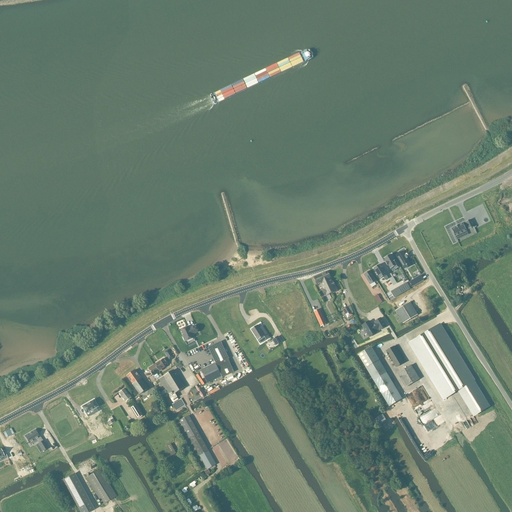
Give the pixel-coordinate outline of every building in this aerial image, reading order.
[(456,227),(451,229),(455,236),(456,238),(463,234),(462,232),(466,231),(466,230),(469,229),(473,227),(470,220),(465,222),(466,222),(463,224),(463,223),(458,225),(458,226),(456,226),(455,226),(456,227)] [(399,254),(396,256),(398,259),(398,258),(403,267),(406,265),(406,266),(407,265),(410,263),(403,252),(401,253),(400,253),(399,254)] [(390,254),(384,258),(386,262),(385,262),(387,266),(388,265),(390,269),(394,267),(396,269),(400,267),(396,260),(394,261),(390,254)] [(380,264),(373,268),(376,272),(375,273),(377,276),(378,275),(380,279),(383,277),(385,280),(388,278),(386,275),(380,264)] [(327,271),(320,275),(323,282),(325,281),(329,288),(328,288),(331,293),(331,294),(338,290),(331,278),(327,271)] [(364,275),(370,285),(376,281),(370,271),(364,275)] [(323,282),(320,275),(313,278),(317,285),(320,283),(323,289),(322,289),(325,296),(331,294),(331,293),(328,288),(329,288),(325,281),(323,282)] [(415,279),(409,282),(412,287),(418,283),(415,279)] [(406,283),(400,286),(403,292),(410,288),(406,283)] [(395,311),(403,324),(418,315),(411,303),(410,302),(395,311)] [(348,307),(343,310),(348,318),(353,315),(352,314),(348,308),(348,307)] [(321,313),(315,316),(320,326),(326,324),(321,313)] [(362,325),(364,329),(363,330),(367,337),(368,336),(369,338),(377,333),(376,331),(378,330),(379,330),(386,326),(381,318),(374,322),(375,324),(372,326),(369,321),(362,325)] [(258,325),(251,329),(258,339),(264,335),(266,339),(269,337),(263,328),(261,329),(258,325)] [(424,334),(409,344),(443,399),(445,398),(457,390),(461,388),(477,414),(488,407),(473,381),(474,380),(440,326),(440,325),(424,334)] [(188,327),(181,330),(181,331),(184,337),(183,337),(184,340),(185,340),(186,341),(193,338),(192,334),(198,332),(195,326),(190,328),(191,329),(189,329),(188,327)] [(281,341),(278,336),(272,340),(276,345),(281,341)] [(216,363),(201,370),(202,371),(205,378),(207,383),(221,376),(223,378),(234,372),(220,343),(210,348),(216,363)] [(386,351),(396,367),(407,361),(397,345),(386,351)] [(358,355),(389,406),(402,399),(371,347),(358,355)] [(164,359),(154,365),(159,371),(168,365),(164,359)] [(159,371),(154,365),(149,368),(153,375),(159,371)] [(400,372),(408,386),(418,380),(419,379),(411,365),(400,372)] [(288,371),(296,386),(303,382),(294,367),(288,371)] [(126,376),(140,394),(148,388),(135,370),(126,376)] [(174,370),(159,379),(172,400),(177,397),(175,393),(185,387),(174,370)] [(119,393),(126,402),(132,397),(125,388),(119,393)] [(173,403),(172,404),(176,411),(185,406),(181,399),(179,400),(174,403),(173,403)] [(94,400),(82,407),(86,414),(98,407),(94,400)] [(131,408),(137,418),(142,415),(136,405),(131,408)] [(151,412),(153,416),(160,412),(158,408),(151,412)] [(374,419),(378,425),(385,422),(381,415),(374,419)] [(209,450),(189,416),(180,420),(200,455),(207,451),(209,450)] [(404,420),(410,430),(416,427),(409,417),(404,420)] [(95,432),(99,438),(110,432),(106,426),(95,432)] [(28,434),(24,436),(29,443),(33,441),(33,442),(36,440),(37,441),(38,443),(38,444),(42,451),(48,448),(43,441),(38,434),(37,434),(35,430),(31,432),(30,432),(30,433),(29,434),(29,433),(28,433),(28,434)] [(166,446),(171,456),(176,453),(171,444),(166,446)] [(12,447),(7,450),(12,459),(17,457),(12,447)] [(208,451),(200,455),(208,469),(216,465),(208,451)] [(86,478),(102,505),(115,497),(116,496),(100,469),(86,478)] [(74,474),(63,480),(79,511),(87,511),(93,509),(74,474)]
